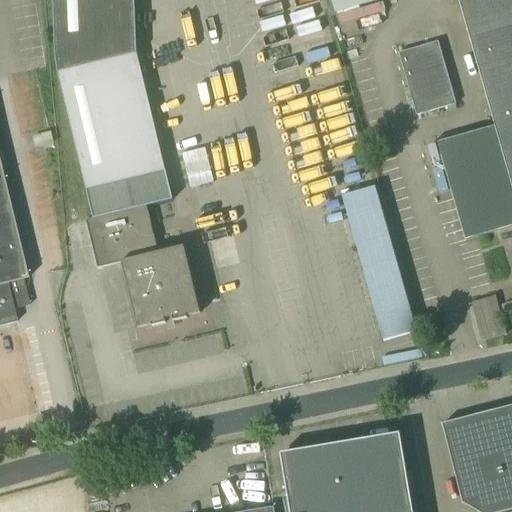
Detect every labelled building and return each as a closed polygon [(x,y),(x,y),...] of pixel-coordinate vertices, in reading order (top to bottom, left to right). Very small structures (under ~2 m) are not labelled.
[(98,267),(122,262),(139,329),(152,326),(152,327),(166,324),(165,320),(173,318),(174,322),(187,319),(187,317),(200,314),(184,247),(158,253),(147,207),(173,200),(137,54),(135,0),(53,0),(56,56),(58,73),(94,220),(88,221),(98,267)] [(332,0),(336,13),(380,0),(332,0)] [(511,0),(459,0),(495,127),(438,143),(466,241),(511,228),(511,0)] [(417,115),(456,104),(439,42),(400,53),(417,115)] [(0,327),(16,324),(10,298),(26,294),(23,281),(27,280),(0,169),(0,327)] [(416,330),(378,177),(344,186),(383,339),(416,330)] [(483,341),(507,335),(496,297),(472,303),(483,341)] [(477,511),(504,511),(511,510),(511,402),(442,419),(447,439),(463,503),(477,511)] [(290,511),(413,511),(400,435),(281,455),(290,511)]
